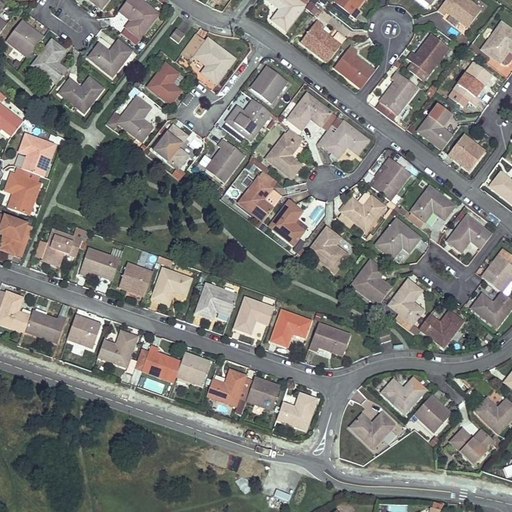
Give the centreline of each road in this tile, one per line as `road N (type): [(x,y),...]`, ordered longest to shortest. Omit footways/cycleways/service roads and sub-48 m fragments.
road 1 (residential): [(178,0),(260,41),(511,223)]
road 2 (residential): [(340,386),(0,270)]
road 3 (tertiary): [(0,360),(310,461)]
road 4 (tertiary): [(310,461),(355,483),(511,503)]
